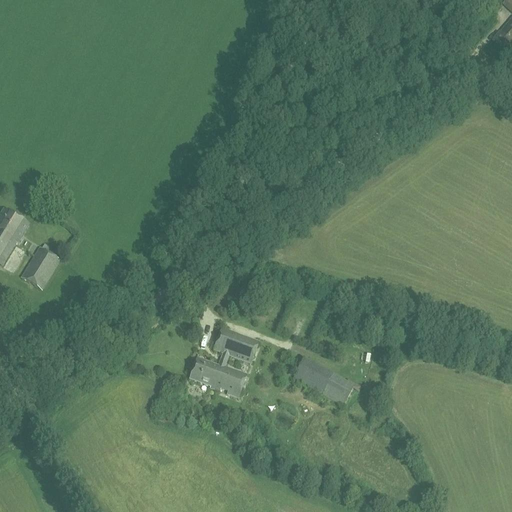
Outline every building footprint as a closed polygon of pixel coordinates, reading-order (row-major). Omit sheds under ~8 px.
[(506,0),(502,6),(511,13),(511,1),(511,2),(509,0),(506,0)] [(511,18),(493,41),(507,53),(511,46),(511,18)] [(0,266),(2,267),(17,243),(18,244),(29,226),(3,211),(0,216),(0,266)] [(21,279),(42,292),(61,262),(39,249),(21,279)] [(211,389),(238,399),(246,376),(225,368),(229,358),(252,366),(260,343),(222,329),(213,352),(222,355),(218,367),(197,360),(190,380),(211,388),(211,389)] [(321,396),(343,408),(354,388),(303,360),(293,379),(321,396)]
